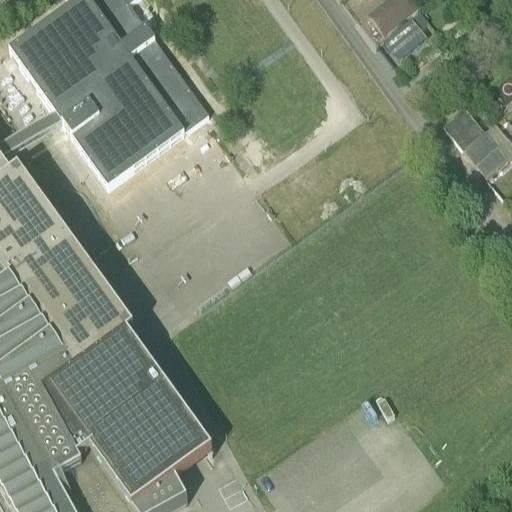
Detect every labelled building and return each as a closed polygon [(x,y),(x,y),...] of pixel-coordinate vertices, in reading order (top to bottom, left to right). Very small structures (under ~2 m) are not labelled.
[(56,122),(63,132),(108,194),(207,123),(153,49),(145,38),(146,37),(128,13),(142,3),(140,0),(90,0),(67,17),(65,14),(33,37),(35,40),(10,58),(50,114),(56,122)] [(423,15),(410,0),(403,0),(372,26),(388,45),(423,15)] [(411,25),(420,35),(425,30),(428,28),(428,27),(420,18),(411,25)] [(485,139),(464,156),(476,171),(486,183),(507,165),(498,154),(485,139)] [(0,511),(181,511),(187,509),(176,488),(212,462),(5,176),(0,168),(0,511)]
